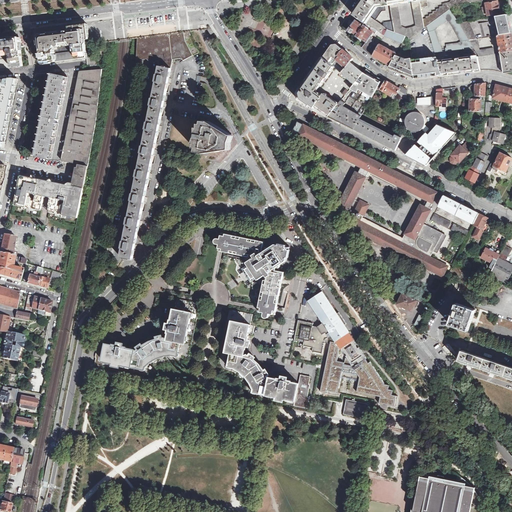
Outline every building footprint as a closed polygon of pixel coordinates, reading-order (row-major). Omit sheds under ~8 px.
[(390,5),(389,0),(363,0),(353,14),(358,17),(377,30),(384,35),(387,29),(394,32),(393,21),(384,22),(382,25),(376,20),(382,11),(386,10),(385,6),(390,5)] [(424,28),(423,19),(421,8),(419,0),(389,0),(390,5),(393,21),(394,32),(406,36),(408,37),(408,39),(424,28)] [(424,28),(426,26),(450,10),(450,9),(448,6),(483,1),(482,0),(456,0),(455,1),(453,0),(451,0),(449,3),(443,4),(443,6),(439,7),(439,8),(436,9),(436,11),(432,12),(433,13),(429,14),(429,16),(426,17),(426,18),(423,19),(424,28)] [(498,1),(485,3),(487,16),(500,14),(499,9),(499,6),(498,1)] [(426,26),(435,54),(442,52),(435,30),(437,27),(447,21),(450,22),(453,28),(460,41),(457,43),(446,44),(446,48),(445,48),(446,52),(474,48),(468,40),(459,23),(450,10),(426,26)] [(511,31),(508,15),(496,17),(498,27),(497,28),(499,35),(511,33),(511,31)] [(375,34),(377,30),(358,17),(350,28),(350,27),(348,30),(352,33),(352,32),(357,35),(356,36),(361,40),(362,39),(367,42),(371,40),(372,38),(375,34)] [(459,23),(468,40),(477,39),(469,21),(467,21),(465,22),(459,23)] [(85,40),(90,39),(89,33),(88,30),(88,24),(87,24),(81,25),(76,26),(70,26),(69,26),(70,31),(84,29),(85,36),(85,40)] [(40,46),(42,63),(87,57),(85,40),(85,36),(84,29),(70,31),(56,33),(42,34),(41,35),(40,36),(39,37),(39,38),(40,46)] [(402,43),(406,36),(394,32),(387,29),(384,35),(383,36),(402,43)] [(384,35),(377,30),(375,34),(381,39),(382,38),(383,36),(384,35)] [(173,59),(183,58),(184,60),(199,52),(190,32),(138,38),(137,59),(142,59),(146,60),(149,63),(153,63),(157,62),(158,69),(164,69),(170,70),(173,59)] [(500,53),(511,51),(511,33),(499,35),(498,35),(500,53)] [(0,39),(0,68),(23,66),(20,37),(0,39)] [(479,56),(495,54),(494,48),(480,50),(478,39),(477,39),(468,40),(474,48),(479,56)] [(371,40),(367,42),(363,48),(373,56),(377,48),(377,46),(371,40)] [(341,47),(337,44),(332,45),(322,58),(330,64),(343,49),(341,47)] [(396,55),(396,54),(379,44),(377,46),(377,48),(373,56),(379,59),(390,65),(396,55)] [(341,73),(351,62),(353,58),(344,50),(343,49),(330,64),(341,73)] [(511,71),(511,51),(500,53),(504,73),(511,71)] [(411,59),(408,59),(396,55),(390,65),(389,68),(401,72),(414,78),(411,59)] [(76,163),(78,164),(88,166),(97,116),(102,69),(98,69),(98,65),(97,62),(92,57),(87,57),(88,62),(88,65),(90,64),(90,67),(89,67),(89,70),(80,71),(62,160),(71,162),(76,163)] [(442,75),(438,62),(436,57),(411,59),(414,78),(432,76),(442,75)] [(438,62),(442,75),(457,73),(480,70),(477,57),(438,62)] [(364,73),(351,62),(341,73),(330,64),(322,58),(298,92),(300,100),(309,106),(309,105),(313,108),(314,108),(315,107),(329,116),(334,110),(342,100),(351,89),(364,73)] [(164,69),(158,69),(157,74),(156,81),(153,98),(152,98),(151,105),(152,105),(148,122),(147,122),(146,129),(147,129),(143,146),(143,145),(141,153),(142,153),(139,169),(138,169),(136,176),(137,176),(134,193),(133,193),(131,200),(132,200),(129,217),(128,217),(126,224),(127,224),(124,241),(123,241),(122,247),(123,248),(121,256),(133,259),(170,70),(164,69)] [(367,69),(364,73),(351,89),(357,92),(359,89),(372,97),(378,87),(379,86),(382,80),(381,79),(380,79),(376,76),(375,76),(374,75),(367,69)] [(36,155),(51,158),(58,123),(56,123),(57,119),(59,119),(67,77),(55,74),(52,74),(52,75),(51,81),(36,155)] [(15,78),(3,80),(1,81),(1,83),(0,82),(0,147),(3,149),(18,79),(15,78)] [(406,98),(407,98),(407,90),(407,89),(401,86),(400,87),(399,89),(392,84),(387,81),(386,80),(385,81),(382,80),(379,86),(381,88),(380,89),(395,98),(398,93),(406,98)] [(483,84),(476,84),(475,95),(485,96),(486,83),(484,84),(483,84)] [(497,85),(493,99),(506,102),(509,89),(497,85)] [(443,100),(443,93),(443,88),(436,89),(436,93),(436,97),(436,106),(447,107),(447,100),(443,100)] [(351,89),(342,100),(346,103),(344,106),(362,116),(363,113),(372,97),(359,89),(357,92),(351,89)] [(485,100),(473,99),(470,99),(470,111),(477,111),(479,111),(478,122),(484,122),(485,108),(485,100)] [(354,129),(360,118),(362,116),(344,106),(346,103),(342,100),(334,110),(329,116),(340,122),(351,128),(354,129)] [(405,120),(405,121),(405,122),(405,123),(405,125),(406,126),(406,127),(407,128),(408,129),(409,130),(410,130),(411,131),(412,131),(414,131),(415,131),(416,131),(417,131),(419,130),(420,130),(421,129),(422,128),(423,127),(424,126),(424,125),(424,124),(424,122),(424,121),(424,120),(424,119),(424,118),(423,117),(423,116),(422,116),(422,115),(421,114),(420,114),(419,113),(418,113),(417,112),(416,112),(414,112),(413,112),(412,112),(411,113),(410,113),(409,114),(408,115),(407,115),(407,116),(406,117),(406,118),(405,118),(405,120)] [(354,129),(366,135),(383,144),(396,150),(401,141),(400,140),(401,139),(402,138),(401,137),(397,135),(396,134),(394,136),(360,118),(354,129)] [(497,132),(500,133),(500,132),(500,118),(490,118),(490,127),(490,128),(493,128),(493,132),(497,132)] [(222,147),(228,148),(230,142),(231,135),(225,134),(225,131),(220,130),(220,128),(214,127),(214,125),(209,124),(210,122),(204,120),(202,125),(200,125),(200,128),(198,128),(198,134),(199,134),(198,137),(197,137),(196,142),(197,142),(196,146),(198,146),(197,151),(203,152),(204,150),(209,151),(209,149),(216,150),(216,148),(221,149),(222,147)] [(428,200),(433,203),(439,206),(444,196),(408,177),(399,173),(369,158),(357,151),(335,140),(298,121),(297,124),(293,132),(361,167),(369,171),(428,200)] [(457,133),(437,124),(434,123),(429,129),(425,133),(420,139),(418,142),(409,152),(406,155),(417,161),(421,163),(427,166),(438,152),(441,150),(457,133)] [(489,140),(490,140),(493,141),(495,142),(496,142),(503,144),(506,134),(500,133),(497,132),(496,134),(493,134),(491,134),(489,140)] [(457,149),(451,155),(452,156),(450,158),(451,162),(453,164),(457,164),(459,162),(460,163),(469,153),(468,152),(473,147),(467,142),(462,147),(459,151),(457,149)] [(487,171),(490,173),(493,168),(505,174),(511,160),(511,157),(501,152),(497,160),(493,159),(487,171)] [(481,170),(485,163),(485,162),(488,156),(484,154),(481,160),(478,158),(473,167),(479,170),(480,170),(481,170)] [(85,184),(88,166),(78,164),(78,166),(78,167),(76,167),(74,181),(85,184)] [(475,183),(479,175),(479,174),(477,173),(479,170),(473,167),(473,166),(471,170),(470,170),(466,178),(470,180),(471,181),(475,183)] [(336,211),(346,216),(369,171),(361,167),(358,173),(355,172),(336,211)] [(78,217),(85,184),(74,181),(73,183),(60,181),(60,183),(49,181),(29,177),(21,175),(15,202),(15,205),(17,205),(23,207),(26,208),(27,207),(44,211),(78,217)] [(439,206),(474,223),(479,213),(477,212),(466,207),(456,202),(444,196),(439,206)] [(431,207),(433,203),(428,200),(424,206),(421,205),(413,218),(412,217),(410,219),(412,220),(405,234),(415,239),(423,224),(432,208),(431,207)] [(361,201),(352,217),(361,222),(363,218),(369,205),(361,201)] [(435,214),(431,220),(448,228),(451,222),(435,214)] [(474,225),(486,231),(491,221),(490,221),(488,220),(489,218),(486,217),(480,214),(474,225)] [(448,266),(431,257),(361,222),(352,217),(351,219),(347,227),(352,230),(355,231),(357,232),(443,276),(448,266)] [(439,232),(423,224),(415,239),(405,234),(403,238),(394,233),(393,235),(385,230),(385,229),(380,227),(380,228),(371,223),(372,222),(363,218),(361,222),(431,257),(432,253),(429,252),(439,232)] [(455,232),(467,238),(470,231),(454,223),(452,227),(455,228),(453,231),(455,232)] [(439,232),(429,252),(432,253),(443,233),(439,232)] [(250,257),(264,248),(265,242),(226,234),(222,251),(225,251),(250,257)] [(1,253),(16,256),(17,252),(14,251),(17,237),(9,236),(5,235),(1,253)] [(276,244),(287,261),(288,257),(289,257),(290,250),(289,249),(287,246),(287,245),(280,243),(279,245),(276,244)] [(266,251),(277,267),(287,261),(276,244),(266,251)] [(505,245),(501,253),(508,257),(511,249),(505,245)] [(266,251),(264,248),(250,257),(251,260),(253,261),(249,264),(242,269),(251,282),(257,278),(261,275),(262,277),(265,279),(261,297),(259,307),(277,311),(285,272),(279,271),(277,267),(266,251)] [(493,269),(500,255),(486,248),(481,257),(492,262),(489,267),(493,269)] [(21,281),(24,270),(14,268),(15,263),(19,264),(19,263),(26,264),(26,263),(27,260),(18,257),(16,256),(1,253),(0,260),(0,275),(13,279),(21,281)] [(510,277),(511,272),(511,264),(501,259),(502,257),(500,255),(493,269),(489,277),(507,283),(510,277)] [(50,280),(51,277),(58,279),(60,273),(43,268),(42,274),(41,278),(38,286),(48,289),(50,280)] [(41,278),(42,274),(35,272),(34,276),(30,275),(28,283),(38,286),(41,278)] [(0,314),(11,317),(11,318),(16,319),(17,312),(20,300),(21,293),(0,286),(0,314)] [(315,295),(314,296),(309,300),(314,308),(315,307),(317,310),(316,311),(320,317),(324,322),(320,325),(321,326),(320,327),(317,327),(313,326),(313,323),(301,320),(302,319),(299,319),(298,319),(298,320),(296,327),(294,340),(304,342),(303,346),(313,348),(312,351),(322,353),(325,343),(325,339),(331,335),(340,347),(343,352),(345,352),(347,355),(346,356),(347,358),(353,367),(359,364),(361,364),(361,362),(366,359),(367,358),(361,350),(359,347),(358,348),(356,344),(357,344),(351,335),(344,325),(347,323),(339,312),(337,314),(330,302),(328,303),(326,300),(327,299),(322,291),(322,292),(320,293),(317,295),(315,295)] [(398,304),(412,311),(415,305),(417,305),(419,301),(414,299),(415,298),(413,297),(412,298),(403,294),(398,304)] [(32,308),(35,297),(29,295),(26,310),(32,311),(32,308)] [(38,310),(40,298),(39,298),(38,297),(35,297),(32,308),(38,310)] [(192,344),(200,304),(177,299),(176,301),(157,297),(155,305),(175,309),(172,319),(171,319),(171,322),(170,324),(169,324),(168,325),(167,326),(168,328),(169,328),(170,328),(169,331),(170,331),(170,332),(169,339),(192,344)] [(53,302),(40,298),(38,310),(46,312),(46,315),(50,317),(53,302)] [(450,324),(469,331),(476,310),(458,304),(450,324)] [(221,350),(243,355),(244,354),(246,347),(248,346),(248,343),(249,343),(250,343),(251,342),(251,343),(251,342),(250,341),(250,340),(248,340),(249,336),(248,336),(249,333),(253,334),(254,325),(270,328),(272,321),(256,318),(257,315),(229,310),(221,350)] [(16,319),(30,321),(31,315),(17,312),(16,319)] [(0,330),(7,332),(8,332),(11,318),(11,317),(0,314),(0,330)] [(14,346),(14,345),(12,344),(13,343),(15,343),(15,341),(16,334),(13,333),(8,332),(7,332),(6,339),(5,339),(4,344),(5,345),(6,345),(14,346)] [(21,348),(24,348),(25,343),(24,342),(25,336),(16,334),(15,341),(17,342),(16,345),(14,345),(14,346),(21,348)] [(325,343),(330,344),(321,391),(337,395),(339,388),(342,376),(359,380),(357,392),(380,397),(379,403),(380,403),(396,406),(398,396),(392,395),(393,390),(389,389),(389,385),(385,384),(385,383),(371,361),(368,363),(366,359),(361,362),(361,364),(359,364),(353,367),(347,358),(345,358),(345,362),(337,361),(340,347),(331,335),(325,339),(325,343)] [(151,371),(154,369),(156,367),(158,366),(161,364),(164,363),(167,362),(171,361),(175,361),(178,361),(181,362),(190,356),(192,344),(169,339),(166,339),(162,339),(162,338),(161,337),(160,337),(159,337),(158,337),(158,338),(158,339),(159,340),(150,342),(143,346),(143,345),(142,345),(141,345),(140,345),(139,347),(139,348),(140,349),(137,351),(135,350),(127,348),(127,347),(123,346),(124,345),(123,344),(123,343),(122,343),(121,343),(120,343),(119,344),(119,345),(116,345),(114,345),(107,344),(103,366),(148,375),(151,371)] [(97,350),(95,357),(96,357),(95,364),(103,366),(107,344),(99,342),(99,345),(99,347),(97,346),(97,350)] [(447,343),(442,348),(451,358),(456,353),(447,343)] [(4,358),(11,359),(14,346),(6,345),(6,347),(4,358)] [(18,361),(21,348),(14,346),(11,359),(18,361)] [(299,383),(292,382),(292,381),(291,381),(288,380),(288,379),(288,378),(287,378),(287,377),(286,377),(285,377),(284,377),(284,378),(283,379),(280,378),(279,379),(271,377),(271,378),(269,378),(267,375),(268,374),(268,373),(268,372),(268,371),(267,371),(266,371),(265,371),(259,364),(253,360),(254,359),(254,358),(253,357),(253,356),(252,356),(251,356),(250,356),(250,357),(249,357),(247,356),(243,355),(221,350),(219,363),(223,370),(225,371),(228,372),(231,373),(234,375),(237,376),(239,378),(241,380),(243,382),(245,386),(248,391),(249,396),(294,406),(299,383)] [(511,367),(462,351),(459,361),(470,364),(472,365),(490,371),(493,372),(495,373),(511,378),(511,367)] [(309,392),(310,384),(309,384),(311,377),(301,374),(299,383),(294,406),(310,409),(312,402),(309,401),(310,398),(307,397),(309,392)] [(10,394),(2,392),(0,402),(8,403),(9,399),(16,401),(17,395),(10,394)] [(20,408),(36,411),(38,400),(22,396),(20,408)] [(364,418),(364,417),(367,404),(367,403),(363,402),(362,402),(349,399),(348,400),(346,413),(345,414),(364,418)] [(16,424),(33,427),(34,421),(18,418),(16,424)] [(14,449),(9,448),(7,447),(5,447),(0,445),(0,459),(6,461),(11,463),(14,449)] [(14,449),(11,463),(11,466),(16,467),(17,464),(21,465),(22,465),(23,460),(25,451),(14,449)] [(485,511),(484,507),(482,502),(480,497),(477,493),(475,490),(476,487),(472,486),(468,481),(463,478),(458,474),(457,480),(445,478),(445,476),(439,475),(437,476),(422,473),(420,477),(417,485),(415,494),(413,504),(411,511),(485,511)] [(6,494),(4,501),(13,503),(14,496),(6,494)] [(11,511),(13,504),(3,501),(0,500),(0,501),(3,503),(2,509),(0,508),(0,511),(3,511),(11,511)]
